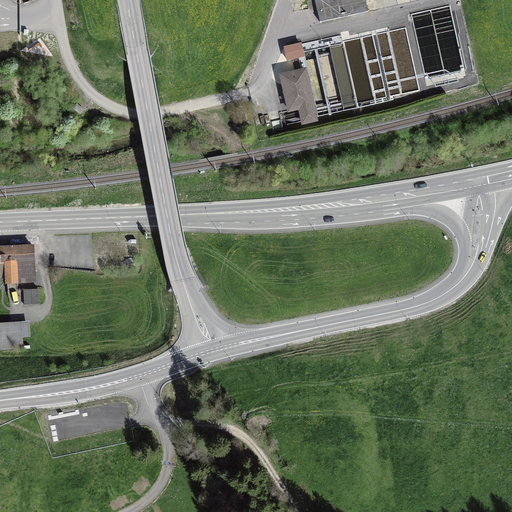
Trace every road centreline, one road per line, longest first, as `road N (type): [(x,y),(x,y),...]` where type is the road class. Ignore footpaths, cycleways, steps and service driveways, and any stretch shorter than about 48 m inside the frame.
road 1 (primary): [(0,222),(313,208),(477,182)]
road 2 (secondary): [(477,182),(478,247),(464,277),(444,293),(409,308),(211,349)]
road 3 (unclassified): [(211,349),(174,252),(127,0)]
road 4 (track): [(158,420),(242,434),(296,511)]
road 5 (unknown): [(268,90),(295,44),(396,26)]
road 6 (trunk): [(138,375),(0,400)]
